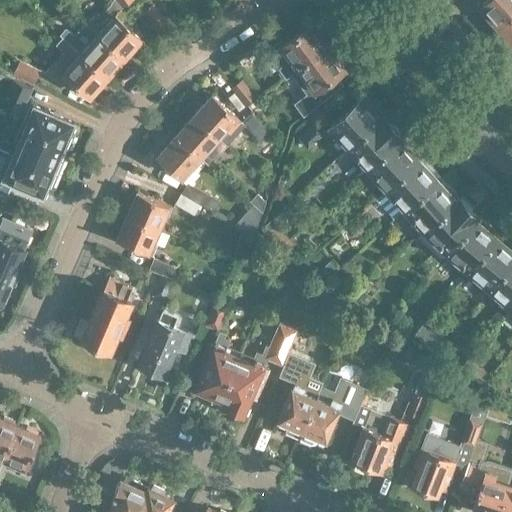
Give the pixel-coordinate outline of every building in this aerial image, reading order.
[(80,15),(79,16),(123,56),(141,36),(125,22),(130,17),(120,9),(125,3),(128,0),(111,0),(110,1),(109,1),(107,1),(105,2),(104,2),(103,3),(103,4),(102,5),(102,6),(102,8),(103,9),(98,15),(95,13),(87,21),(80,15)] [(511,0),(486,0),(479,7),(497,27),(511,13),(511,0)] [(153,2),(143,9),(160,32),(170,23),(153,2)] [(511,13),(497,27),(511,42),(511,13)] [(124,57),(123,56),(79,16),(73,23),(82,32),(82,33),(90,40),(80,52),(106,75),(107,76),(124,57)] [(287,59),(294,68),(327,44),(311,22),(280,44),(290,57),(287,59)] [(62,49),(42,70),(71,86),(72,85),(71,84),(74,81),(88,94),(106,75),(80,52),(62,36),(56,44),(62,49)] [(327,44),(294,68),(301,77),(304,75),(313,88),(344,66),(327,44)] [(33,81),(34,80),(40,69),(20,58),(13,70),(33,81)] [(13,77),(6,93),(26,101),(33,86),(13,77)] [(230,86),(245,104),(255,96),(240,78),(230,86)] [(210,93),(192,114),(217,136),(226,125),(229,128),(238,118),(210,93)] [(338,133),(348,145),(383,113),(372,101),(367,101),(361,95),(325,128),(334,137),(338,133)] [(309,97),(289,111),(297,121),(316,107),(309,97)] [(29,102),(18,126),(67,147),(77,123),(29,102)] [(268,132),(252,111),(242,120),(258,140),(268,132)] [(383,113),(348,145),(344,148),(353,158),(356,155),(366,166),(399,137),(402,134),(383,113)] [(174,135),(199,157),(208,165),(227,145),(217,136),(192,114),(174,135)] [(316,121),(299,136),(307,146),(324,130),(316,121)] [(18,126),(8,150),(57,170),(63,157),(67,147),(18,126)] [(199,157),(174,135),(157,154),(185,179),(193,168),(191,166),(199,157)] [(399,137),(366,166),(363,169),(371,178),(375,175),(385,186),(418,157),(416,155),(417,150),(409,142),(404,142),(399,137)] [(8,150),(3,161),(0,168),(0,174),(22,183),(20,188),(44,199),(57,170),(8,150)] [(418,157),(385,186),(381,190),(391,200),(394,196),(403,207),(436,178),(435,176),(435,171),(428,163),(422,163),(418,157)] [(436,178),(403,207),(404,207),(400,211),(409,219),(412,216),(423,227),(457,195),(446,183),(442,183),(436,178)] [(216,198),(187,181),(180,192),(200,203),(209,209),(216,198)] [(136,189),(125,213),(161,228),(167,215),(168,215),(172,205),(136,189)] [(180,192),(174,203),(194,214),(200,203),(180,192)] [(266,201),(257,192),(250,200),(262,211),(266,201)] [(457,195),(423,227),(436,241),(432,244),(442,253),(476,214),(457,195)] [(161,228),(125,213),(115,237),(152,253),(157,242),(155,242),(161,228)] [(442,254),(445,250),(456,259),(454,263),(462,270),(492,233),(488,230),(488,224),(476,214),(442,253),(442,254)] [(278,227),(272,218),(259,229),(268,235),(278,227)] [(0,301),(0,302),(9,281),(12,283),(20,264),(17,263),(24,246),(23,246),(28,234),(6,224),(0,236),(0,301)] [(495,236),(492,233),(462,270),(463,271),(466,268),(479,278),(476,282),(483,288),(511,251),(511,249),(509,247),(510,243),(501,235),(495,236)] [(511,251),(483,288),(484,289),(488,286),(499,295),(496,299),(505,307),(511,299),(511,251)] [(174,265),(153,257),(148,268),(160,273),(169,277),(174,265)] [(373,275),(367,269),(352,284),(358,290),(373,275)] [(173,279),(169,277),(160,273),(152,294),(165,300),(173,279)] [(103,289),(102,289),(82,337),(87,340),(87,344),(90,347),(95,350),(100,349),(104,347),(109,349),(115,334),(122,337),(131,318),(124,315),(133,294),(128,292),(131,285),(108,276),(103,289)] [(371,297),(362,289),(356,295),(365,303),(371,297)] [(474,307),(483,297),(475,290),(467,301),(474,307)] [(218,329),(228,307),(214,301),(205,323),(218,329)] [(151,335),(139,362),(162,372),(175,344),(186,349),(192,333),(172,325),(177,314),(162,308),(158,318),(154,317),(147,333),(151,335)] [(495,325),(503,315),(496,309),(488,319),(495,325)] [(237,354),(219,396),(227,400),(225,405),(242,412),(249,395),(255,397),(268,367),(262,365),(266,356),(280,362),(295,328),(280,322),(270,346),(265,344),(261,352),(256,350),(252,360),(237,354)] [(195,386),(219,396),(237,354),(224,348),(228,339),(222,336),(223,332),(219,330),(213,344),(208,341),(195,372),(201,374),(195,386)] [(316,360),(290,349),(279,374),(294,381),(293,385),(291,385),(276,419),(286,424),(286,431),(297,436),(317,390),(319,385),(308,380),(316,360)] [(443,361),(425,355),(421,367),(439,373),(443,361)] [(488,373),(467,358),(461,366),(483,381),(488,373)] [(357,407),(351,421),(363,427),(350,458),(380,470),(383,463),(388,464),(409,413),(419,416),(433,379),(421,374),(411,401),(408,400),(401,418),(361,401),(360,401),(357,407)] [(317,390),(297,436),(311,442),(316,437),(326,441),(340,406),(339,406),(341,400),(357,407),(360,401),(361,401),(369,382),(356,377),(352,387),(338,381),(332,396),(317,390)] [(0,415),(0,456),(2,457),(16,422),(0,415)] [(481,422),(469,418),(461,440),(473,444),(481,422)] [(16,422),(2,457),(0,460),(9,465),(11,461),(29,469),(36,452),(33,451),(40,433),(16,422)] [(439,483),(444,485),(446,479),(451,481),(454,473),(449,471),(460,444),(425,431),(413,463),(417,465),(410,483),(435,492),(439,483)] [(472,508),(484,511),(497,511),(507,481),(494,477),(495,472),(478,466),(480,459),(469,455),(462,478),(480,484),(472,508)] [(107,511),(136,511),(148,486),(125,476),(124,479),(119,477),(111,494),(112,495),(108,506),(110,506),(107,511)] [(511,511),(511,482),(507,481),(497,511),(511,511)] [(148,486),(136,511),(168,511),(170,507),(169,506),(173,497),(148,486)]
